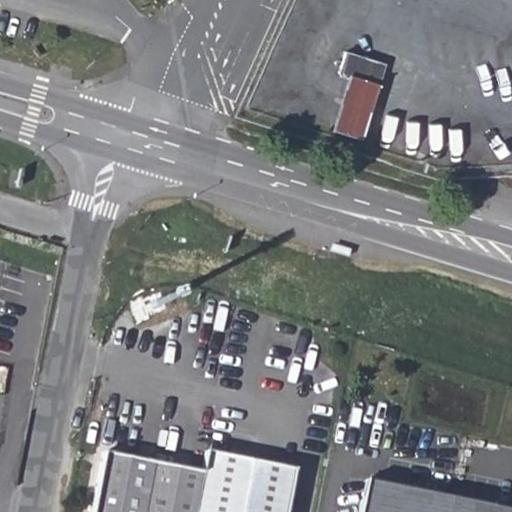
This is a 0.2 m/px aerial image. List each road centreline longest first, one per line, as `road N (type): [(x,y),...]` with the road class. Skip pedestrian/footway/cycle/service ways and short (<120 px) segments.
road 1 (secondary): [(511,257),(127,135)]
road 2 (unclassified): [(127,135),(99,212),(44,511)]
road 3 (unknown): [(511,433),(430,404),(379,400),(361,419),(344,462),(335,511)]
road 4 (unknown): [(80,315),(304,384)]
road 5 (secondary): [(127,135),(0,96)]
